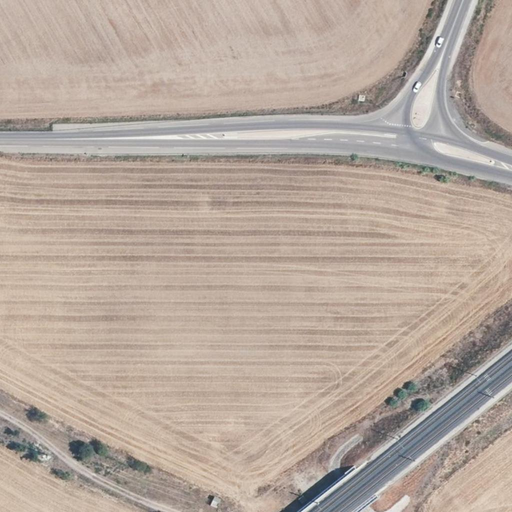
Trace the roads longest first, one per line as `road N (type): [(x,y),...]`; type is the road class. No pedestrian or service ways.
road 1 (tertiary): [(175,136),(413,150)]
road 2 (tertiary): [(399,127),(319,122),(175,136)]
road 3 (track): [(0,411),(81,470),(168,511)]
road 4 (tertiary): [(0,137),(175,136)]
